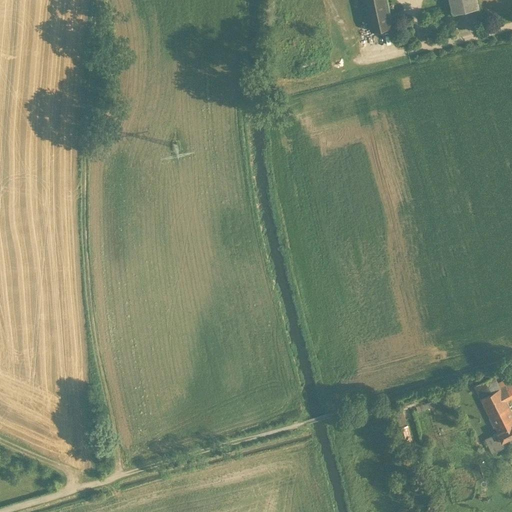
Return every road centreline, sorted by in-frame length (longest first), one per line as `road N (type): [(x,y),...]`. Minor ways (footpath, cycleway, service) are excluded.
road 1 (track): [(119,476),(83,282),(93,0)]
road 2 (track): [(303,420),(2,511)]
